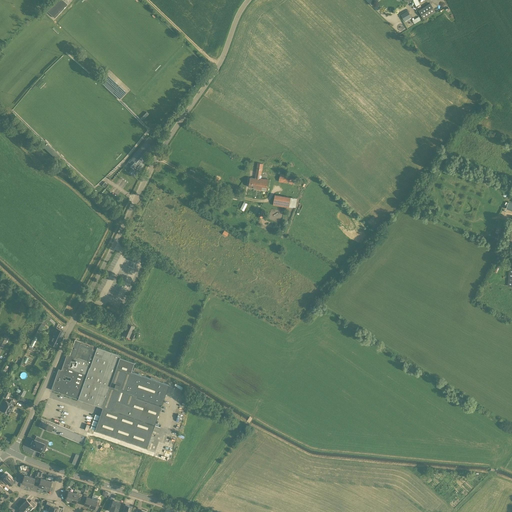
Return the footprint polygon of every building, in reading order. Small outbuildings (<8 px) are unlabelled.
[(58,11),(65,3),(62,0),(56,0),(47,11),(54,18),(59,12),(58,11)] [(430,3),(418,10),(424,19),(435,12),(430,3)] [(404,21),(411,16),(408,11),(401,15),(404,21)] [(126,92),(107,74),(100,82),(114,95),(114,94),(119,99),(126,92)] [(154,149),(146,142),(129,162),(132,164),(127,171),(134,177),(145,164),(143,162),(154,149)] [(60,156),(47,143),(43,147),(57,159),(60,156)] [(257,163),(255,177),(255,178),(250,178),(249,186),(255,188),(255,189),(268,191),(270,180),(260,178),(263,164),(257,163)] [(289,208),(289,207),(293,208),(293,207),(296,208),(297,199),(290,197),(275,194),(273,205),(289,208)] [(122,310),(108,303),(104,311),(117,318),(122,310)] [(47,313),(40,324),(34,336),(37,338),(43,326),(44,326),(47,319),(49,320),(52,318),(49,315),(47,313)] [(99,316),(92,313),(88,321),(95,324),(99,316)] [(132,333),(135,326),(127,323),(122,335),(134,340),(136,335),(132,333)] [(56,328),(51,337),(49,335),(46,341),(49,342),(48,343),(57,347),(64,332),(56,328)] [(131,370),(133,370),(136,363),(119,357),(120,355),(96,347),(97,347),(75,339),(69,355),(66,354),(61,370),(58,369),(51,390),(78,399),(102,407),(94,430),(146,448),(168,384),(130,371),(131,370)] [(11,400),(9,403),(4,400),(0,408),(0,409),(8,414),(13,405),(14,402),(11,400)] [(42,421),(40,427),(46,429),(48,424),(42,421)] [(31,445),(30,447),(40,451),(44,443),(34,438),(33,441),(32,440),(30,444),(31,445)] [(29,476),(24,475),(24,474),(22,473),(20,479),(22,480),(21,483),(26,485),(29,476)] [(2,478),(0,479),(0,480),(2,482),(5,485),(7,483),(9,485),(14,480),(7,474),(3,479),(2,478)] [(29,476),(26,485),(32,487),(34,481),(36,482),(38,476),(36,475),(35,478),(29,476)] [(38,476),(36,482),(39,483),(38,486),(43,488),(46,480),(41,478),(41,477),(38,476)] [(46,480),(43,488),(49,490),(50,486),(52,487),(54,481),(52,480),(51,481),(46,480)] [(73,492),(68,491),(69,490),(65,489),(63,495),(66,496),(65,499),(71,501),(73,492)] [(76,493),(73,492),(71,501),(76,503),(77,499),(80,500),(82,494),(77,492),(76,493)] [(91,498),(86,497),(87,496),(84,495),(82,501),(85,502),(83,505),(89,507),(91,498)] [(96,500),(91,498),(89,507),(94,509),(95,505),(98,506),(100,500),(97,499),(96,500)] [(22,504),(29,510),(32,506),(33,507),(35,505),(31,500),(29,502),(26,500),(22,504)] [(112,500),(111,506),(110,506),(108,511),(111,511),(117,511),(119,508),(118,508),(120,503),(112,500)] [(56,504),(50,502),(47,501),(46,504),(50,505),(48,510),(53,511),(56,511),(58,508),(55,507),(56,504)]
